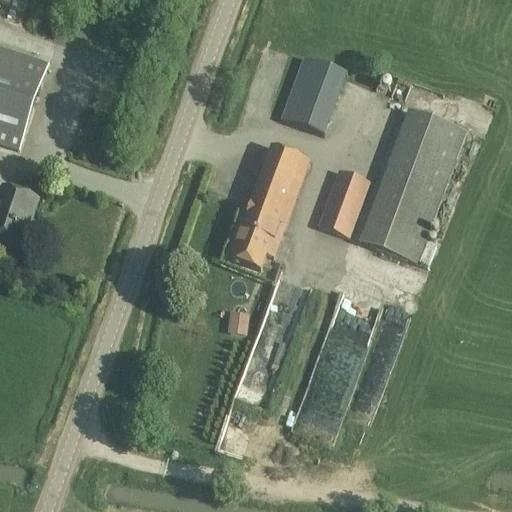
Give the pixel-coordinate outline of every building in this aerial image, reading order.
[(0,50),(0,146),(19,153),(48,66),(0,50)] [(348,77),(305,61),(282,123),(325,139),(348,77)] [(399,113),(362,250),(424,267),(462,130),(399,113)] [(311,164),(272,149),(230,262),(263,274),(269,258),(275,260),(311,164)] [(371,186),(340,175),(319,233),(350,244),(371,186)] [(2,193),(0,192),(0,243),(19,250),(29,221),(24,219),(31,199),(4,190),(2,193)] [(276,269),(237,392),(266,401),(304,278),(276,269)] [(294,434),(337,447),(379,304),(335,292),(294,434)] [(230,322),(228,336),(247,339),(249,325),(230,322)]
